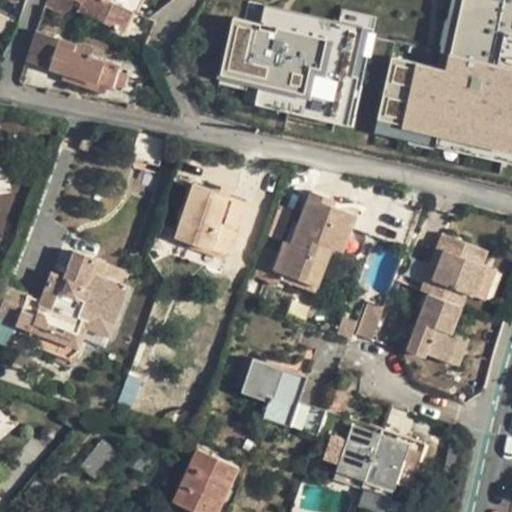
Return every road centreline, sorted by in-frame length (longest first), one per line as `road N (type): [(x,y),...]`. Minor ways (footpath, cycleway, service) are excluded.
road 1 (residential): [(511,205),(0,91)]
road 2 (residential): [(511,380),(475,511)]
road 3 (unknown): [(398,325),(428,358),(504,403)]
